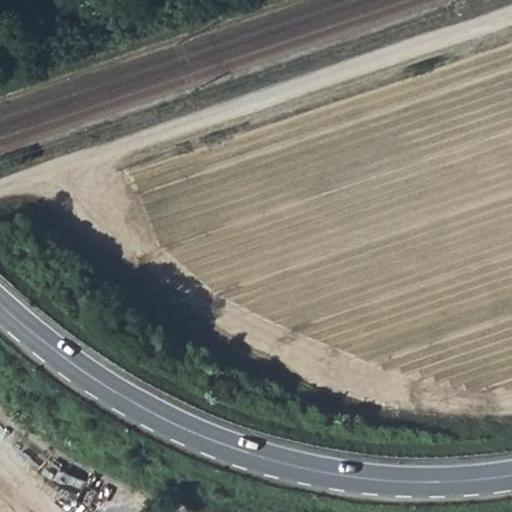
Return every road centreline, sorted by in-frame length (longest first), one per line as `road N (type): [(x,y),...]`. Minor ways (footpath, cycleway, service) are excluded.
road 1 (track): [(511,17),(0,190),(0,458),(46,511)]
road 2 (tertiary): [(511,474),(406,481),(260,459),(144,409),(0,299)]
